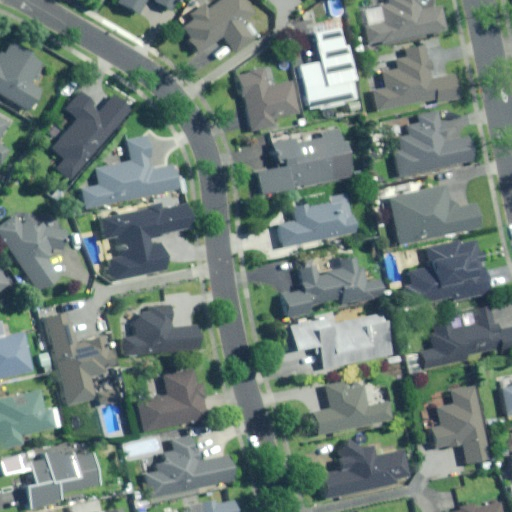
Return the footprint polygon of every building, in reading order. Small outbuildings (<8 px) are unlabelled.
[(113,0),(111,3),(133,16),(142,0),(144,0),(166,12),(172,0),(113,0)] [(183,39),(182,40),(193,55),(218,37),(230,54),(249,40),(237,23),(250,14),(239,0),(217,0),(203,11),(199,6),(187,15),(190,19),(176,29),(183,39)] [(359,28),(363,45),(376,42),(377,45),(441,30),(436,7),(417,11),(415,3),(410,4),(409,0),(385,0),(387,5),(359,11),(363,27),(359,28)] [(313,108),(313,111),(340,106),(339,102),(353,100),(344,46),(339,47),(335,22),(307,26),(313,63),(294,66),(301,110),(313,108)] [(19,52),(1,41),(0,43),(0,99),(21,112),(34,91),(22,84),(34,64),(18,54),(19,52)] [(427,80),(420,46),(399,50),(400,59),(388,61),(390,70),(378,72),(381,89),(367,92),(371,112),(430,100),(431,104),(454,99),(449,75),(427,80)] [(239,98),(245,132),(270,127),(269,120),(296,116),(290,81),(263,86),(260,70),(232,75),(236,98),(239,98)] [(95,110),(74,92),(59,110),(70,119),(45,149),(58,160),(50,169),(64,181),(123,111),(106,97),(95,110)] [(436,130),(432,112),(412,116),(413,119),(400,122),(403,136),(392,138),(395,150),(387,151),(393,177),(467,161),(460,125),(436,130)] [(256,195),(348,177),(341,143),(336,143),(334,135),(291,144),(290,137),(269,142),(274,168),(251,173),(256,195)] [(146,171),(140,139),(120,143),(124,162),(89,169),(93,186),(75,189),(79,210),(172,191),(167,167),(146,171)] [(446,210),(441,186),(384,198),(394,246),(475,229),(470,205),(446,210)] [(276,249),(351,234),(347,213),(345,214),(341,195),(323,199),(324,203),(302,208),(301,203),(286,206),(289,222),(272,226),(276,249)] [(182,201),(96,219),(100,240),(113,237),(117,258),(106,261),(110,282),(160,271),(153,236),(188,229),(182,201)] [(0,222),(0,244),(33,293),(55,278),(45,264),(49,249),(56,251),(60,231),(24,224),(23,221),(14,223),(9,216),(0,222)] [(455,241),(420,247),(423,268),(402,271),(404,287),(400,287),(403,305),(452,298),(452,301),(484,296),(476,240),(455,243),(455,241)] [(280,319),(305,314),(304,307),(336,301),(337,305),(377,298),(374,280),(359,283),(354,257),(334,260),(336,269),(322,271),(323,274),(312,276),(311,273),(310,266),(293,269),(297,292),(276,296),(280,319)] [(440,322),(426,325),(428,332),(424,333),(428,351),(414,354),(418,372),(462,361),(461,357),(493,350),(495,355),(511,351),(511,326),(491,331),(484,305),(467,309),(471,324),(442,331),(440,322)] [(164,306),(147,307),(130,319),(132,338),(117,339),(119,356),(191,351),(190,328),(166,329),(164,306)] [(71,345),(63,313),(40,319),(62,407),(93,399),(95,406),(113,402),(109,387),(88,392),(85,378),(100,374),(99,369),(111,366),(103,337),(71,345)] [(383,339),(377,314),(323,325),(322,319),(284,327),(289,352),(312,347),(317,370),(386,355),(383,339)] [(0,336),(0,377),(27,372),(18,333),(0,336)] [(192,384),(188,370),(158,377),(162,395),(131,402),(138,433),(202,419),(194,384),(192,384)] [(341,388),(339,382),(319,386),(324,410),(306,413),(311,436),(386,421),(382,403),(361,407),(357,385),(341,388)] [(511,385),(496,389),(501,417),(511,414),(511,385)] [(429,449),(442,447),(442,449),(457,446),(460,465),(483,461),(470,388),(445,392),(448,405),(430,408),(434,428),(425,429),(429,449)] [(39,412),(34,390),(0,398),(0,449),(17,445),(15,437),(55,427),(50,409),(39,412)] [(190,463),(184,435),(165,439),(168,453),(136,460),(144,499),(228,481),(223,456),(190,463)] [(313,476),(317,500),(390,486),(389,482),(403,479),(397,451),(377,455),(368,453),(366,443),(355,446),(352,444),(340,439),(338,443),(333,452),(334,455),(335,458),(330,459),(332,472),(313,476)] [(511,439),(506,441),(509,455),(503,457),(508,480),(511,479),(511,439)] [(92,486),(84,447),(22,460),(27,488),(19,489),(23,509),(55,503),(53,494),(92,486)] [(215,504),(214,500),(194,504),(195,511),(228,511),(227,502),(215,504)] [(495,511),(494,502),(472,506),(471,502),(453,506),(454,510),(445,511),(495,511)]
